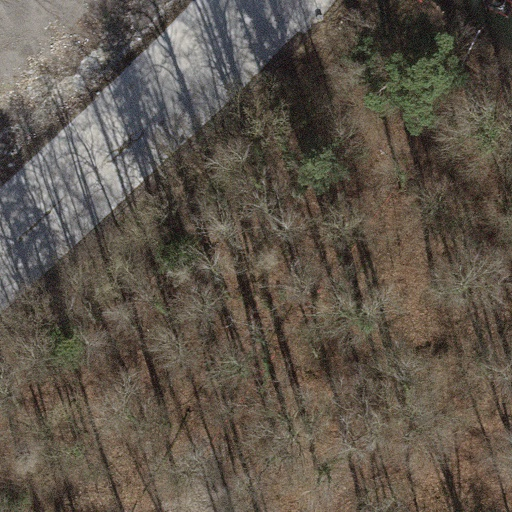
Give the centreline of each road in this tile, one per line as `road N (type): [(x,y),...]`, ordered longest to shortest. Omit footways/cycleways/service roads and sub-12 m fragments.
road 1 (track): [(0,378),(338,68),(391,61),(511,119)]
road 2 (track): [(239,0),(213,42),(0,223)]
